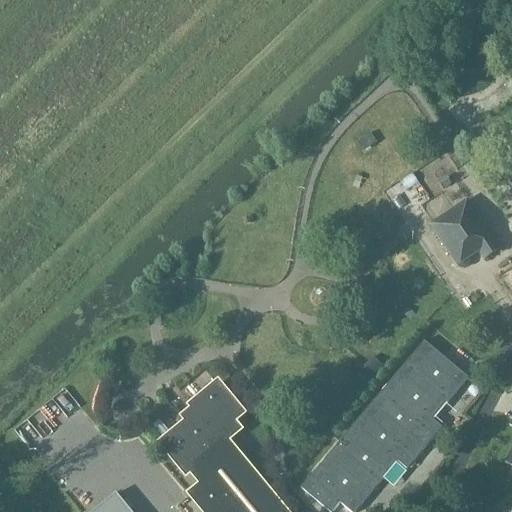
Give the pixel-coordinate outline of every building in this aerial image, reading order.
[(475,163),(480,173),(488,169),(483,159),(475,163)] [(485,261),(500,250),(468,201),(431,226),(458,267),(479,253),(485,261)] [(433,421),(469,379),(425,342),(301,490),(328,511),(334,511),(341,505),(349,511),(357,511),(398,463),(407,471),(443,429),(433,421)] [(241,415),(216,386),(191,406),(194,410),(185,418),(188,422),(162,445),(180,466),(182,468),(185,470),(187,471),(190,470),(193,470),(195,468),(207,483),(191,496),(204,511),(283,511),(225,443),(238,432),(231,424),(241,415)] [(131,511),(117,494),(95,511),(131,511)]
